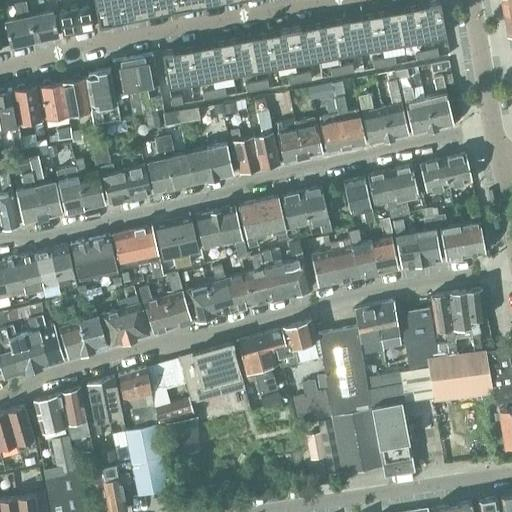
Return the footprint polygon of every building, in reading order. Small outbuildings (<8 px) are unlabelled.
[(16,17),(5,20),(10,44),(37,38),(32,14),(29,15),(25,0),(17,0),(13,1),(16,17)] [(115,0),(94,0),(99,24),(120,20),(115,0)] [(136,0),(115,0),(120,20),(140,16),(136,0)] [(157,0),(136,0),(140,16),(160,12),(157,0)] [(178,0),(157,0),(160,12),(181,8),(178,0)] [(199,0),(178,0),(181,8),(201,5),(199,0)] [(442,0),(423,0),(420,1),(426,35),(448,31),(442,0)] [(511,0),(501,0),(507,33),(511,32),(511,0)] [(420,1),(399,5),(405,39),(426,35),(420,1)] [(58,11),(62,32),(93,26),(89,4),(58,11)] [(399,5),(377,9),(384,43),(405,39),(399,5)] [(53,9),(32,14),(37,38),(58,34),(53,9)] [(377,9),(356,13),(362,47),(384,43),(377,9)] [(356,13),(334,17),(341,51),(362,47),(356,13)] [(334,17),(313,21),(319,55),(341,51),(334,17)] [(313,21),(291,25),(298,59),(319,55),(313,21)] [(291,25),(270,29),(276,63),(298,59),(291,25)] [(270,29),(249,33),(255,67),(276,63),(270,29)] [(249,33),(227,37),(234,71),(255,67),(249,33)] [(227,37),(206,41),(212,75),(234,71),(227,37)] [(206,41),(184,45),(191,79),(212,75),(206,41)] [(184,45),(163,49),(169,83),(191,79),(184,45)] [(440,46),(429,48),(430,55),(441,53),(440,46)] [(429,48),(418,50),(420,58),(430,55),(429,48)] [(152,52),(132,55),(142,110),(149,109),(145,85),(158,82),(152,52)] [(397,54),(386,56),(387,64),(398,62),(397,54)] [(142,110),(132,55),(112,59),(118,90),(130,87),(135,112),(142,110)] [(386,56),(375,58),(377,66),(387,64),(386,56)] [(431,63),(432,71),(450,68),(448,59),(431,63)] [(354,62),(343,64),(345,72),(355,70),(354,62)] [(343,64),(332,66),(334,74),(345,72),(343,64)] [(88,70),(94,103),(97,122),(119,118),(110,66),(88,70)] [(394,70),(396,78),(408,76),(406,67),(394,70)] [(311,70),(300,72),(302,80),(313,78),(311,70)] [(390,104),(381,106),(388,137),(408,132),(396,78),(394,70),(386,71),(387,79),(384,79),(390,104)] [(300,72),(289,74),(291,82),(302,80),(300,72)] [(72,77),(62,79),(67,112),(90,108),(84,75),(81,75),(79,73),(74,74),(72,77)] [(434,93),(425,95),(432,127),(453,122),(442,74),(430,77),(434,93)] [(268,78),(257,80),(259,88),(270,86),(268,78)] [(67,112),(62,79),(51,81),(49,79),(44,80),(42,83),(39,83),(45,116),(67,112)] [(257,80),(247,82),(248,90),(259,88),(257,80)] [(12,88),(13,89),(18,121),(42,116),(36,84),(25,86),(23,84),(17,84),(16,87),(12,88)] [(225,86),(215,88),(216,96),(227,94),(225,86)] [(292,89),(292,91),(293,97),(309,94),(307,86),(292,89)] [(432,127),(425,95),(414,98),(411,86),(402,88),(412,132),(432,127)] [(18,121),(13,89),(5,90),(3,88),(0,88),(0,124),(9,123),(13,148),(23,146),(18,121)] [(215,88),(204,90),(205,98),(216,96),(215,88)] [(267,93),(268,97),(269,100),(283,97),(281,91),(267,93)] [(340,91),(334,93),(346,147),(365,142),(357,106),(343,109),(340,91)] [(388,137),(381,106),(372,108),(369,92),(358,94),(362,110),(369,142),(388,137)] [(346,147),(334,93),(323,95),(327,113),(318,115),(326,151),(346,147)] [(183,94),(172,96),(173,104),(184,102),(183,94)] [(261,133),(252,135),(259,166),(279,162),(264,97),(254,99),(261,133)] [(221,102),(197,106),(200,118),(223,114),(221,102)] [(197,106),(177,110),(180,121),(200,118),(197,106)] [(145,111),(149,124),(160,121),(156,108),(145,111)] [(180,121),(177,110),(163,112),(165,124),(180,121)] [(313,115),(294,119),(302,156),(322,152),(313,115)] [(302,156),(294,119),(274,124),(283,160),(302,156)] [(22,135),(24,146),(46,141),(44,130),(22,135)] [(169,132),(161,134),(173,186),(193,181),(186,150),(174,153),(169,132)] [(90,138),(97,162),(111,158),(105,134),(90,138)] [(173,186),(161,134),(153,136),(154,139),(142,142),(146,159),(153,191),(173,186)] [(204,137),(206,146),(213,177),(233,172),(226,141),(220,142),(219,134),(204,137)] [(259,166),(252,135),(232,140),(239,171),(259,166)] [(59,145),(60,154),(72,152),(70,143),(59,145)] [(206,146),(186,150),(193,181),(213,177),(206,146)] [(43,216),(28,155),(27,150),(19,152),(27,185),(15,188),(23,221),(43,216)] [(465,151),(442,156),(449,188),(472,183),(465,151)] [(36,154),(28,155),(43,216),(62,212),(55,179),(43,181),(36,154)] [(81,156),(74,158),(85,206),(105,202),(97,169),(85,172),(81,156)] [(449,188),(442,156),(419,162),(426,193),(449,188)] [(85,206),(74,158),(65,160),(69,176),(57,179),(65,211),(85,206)] [(144,163),(123,168),(129,196),(150,191),(144,163)] [(411,163),(389,168),(399,214),(408,212),(405,196),(417,194),(411,163)] [(129,196),(123,168),(110,171),(109,166),(100,168),(108,201),(129,196)] [(399,214),(389,168),(367,173),(374,203),(387,201),(390,216),(399,214)] [(0,178),(2,190),(0,190),(0,221),(1,226),(19,222),(8,173),(0,174),(0,178)] [(364,222),(374,220),(364,175),(343,179),(343,180),(350,211),(361,208),(364,222)] [(328,218),(321,184),(301,189),(309,222),(319,219),(322,231),(330,229),(328,218)] [(309,222),(301,189),(281,193),(291,234),(299,232),(298,224),(309,222)] [(277,194),(258,198),(265,232),(274,230),(277,242),(288,239),(277,194)] [(265,232),(258,198),(238,203),(248,245),(256,243),(254,234),(265,232)] [(237,252),(238,252),(248,250),(247,246),(245,247),(234,204),(218,208),(221,220),(218,221),(223,242),(234,239),(237,252)] [(203,246),(223,242),(218,221),(221,220),(218,208),(196,213),(203,246)] [(444,211),(433,213),(436,227),(439,226),(445,258),(465,254),(459,223),(447,225),(444,211)] [(436,227),(433,213),(421,215),(424,229),(415,230),(421,262),(441,258),(436,227)] [(472,221),(459,223),(465,254),(485,251),(479,220),(478,213),(470,214),(472,221)] [(190,214),(172,218),(183,265),(191,263),(188,252),(199,249),(190,214)] [(384,236),(371,239),(378,270),(398,266),(387,216),(379,218),(384,236)] [(421,262),(415,230),(406,232),(403,216),(393,218),(401,265),(421,262)] [(172,218),(154,222),(162,258),(173,255),(175,266),(183,265),(172,218)] [(132,228),(139,259),(148,257),(152,275),(163,272),(151,223),(132,228)] [(358,275),(378,270),(371,239),(361,241),(358,227),(348,229),(358,275)] [(120,264),(139,259),(132,228),(112,232),(120,264)] [(331,248),(338,279),(358,275),(348,229),(347,229),(349,238),(329,242),(331,248)] [(109,233),(90,238),(97,269),(116,264),(109,233)] [(97,269),(90,238),(70,242),(78,273),(97,269)] [(67,242),(51,246),(59,281),(76,277),(67,242)] [(283,260),(292,291),(311,286),(302,255),(291,258),(287,243),(279,245),(283,260)] [(51,246),(34,250),(42,285),(59,281),(51,246)] [(259,251),(272,296),(291,291),(291,292),(292,291),(283,260),(272,263),(268,248),(259,251)] [(338,279),(331,248),(311,252),(317,284),(338,279)] [(34,250),(17,254),(25,289),(42,285),(34,250)] [(253,268),(244,271),(253,302),(272,296),(259,251),(249,254),(253,268)] [(241,264),(240,259),(238,252),(237,252),(230,254),(232,266),(241,264)] [(17,254),(1,258),(9,293),(25,289),(17,254)] [(0,294),(9,293),(1,258),(0,258),(0,294)] [(214,279),(205,281),(214,313),(215,313),(214,312),(233,307),(225,276),(221,264),(211,266),(214,279)] [(172,291),(163,294),(172,325),(191,319),(176,269),(166,272),(172,291)] [(244,271),(225,276),(233,307),(253,302),(244,271)] [(99,282),(101,290),(121,286),(119,277),(99,282)] [(214,313),(205,281),(186,287),(195,318),(214,313)] [(172,325),(163,294),(153,297),(148,282),(139,285),(143,299),(152,330),(172,325)] [(482,287),(465,289),(471,335),(475,334),(474,330),(478,329),(477,317),(486,316),(482,287)] [(465,289),(447,291),(451,321),(460,319),(461,331),(462,341),(454,342),(455,352),(472,350),(473,349),(471,335),(465,289)] [(446,341),(435,342),(436,354),(455,352),(454,342),(451,321),(447,291),(430,293),(435,329),(444,328),(446,341)] [(72,301),(78,320),(87,350),(106,344),(90,295),(72,301)] [(393,299),(373,303),(380,335),(398,331),(393,299)] [(139,301),(119,307),(129,337),(148,332),(139,301)] [(380,335),(373,303),(354,307),(362,350),(374,348),(372,336),(380,335)] [(407,367),(413,366),(428,363),(426,356),(436,354),(435,342),(429,305),(399,310),(407,367)] [(129,337),(119,307),(100,313),(109,343),(129,337)] [(87,350),(78,320),(68,323),(64,309),(54,312),(58,326),(67,356),(87,350)] [(41,315),(30,318),(45,363),(64,357),(53,323),(45,325),(41,315)] [(309,359),(322,357),(317,332),(314,332),(310,317),(281,326),(268,329),(273,345),(274,345),(279,360),(295,356),(291,341),(305,338),(309,359)] [(22,332),(19,333),(29,368),(45,363),(30,318),(19,322),(22,332)] [(12,324),(4,326),(18,372),(29,368),(19,333),(15,335),(12,324)] [(322,357),(332,413),(371,406),(356,324),(317,332),(322,357)] [(18,372),(4,326),(0,327),(0,338),(0,339),(0,365),(3,376),(18,372)] [(277,361),(273,345),(268,329),(252,334),(268,389),(277,387),(271,366),(269,366),(268,364),(277,361)] [(259,392),(268,389),(252,334),(238,338),(245,371),(254,368),(255,370),(253,371),(259,392)] [(232,341),(191,352),(203,394),(243,383),(232,341)] [(455,352),(436,354),(426,356),(428,363),(433,395),(434,401),(494,391),(487,350),(487,347),(473,349),(472,350),(455,352)] [(487,350),(494,391),(495,397),(504,395),(511,393),(511,370),(505,347),(487,350)] [(428,363),(413,366),(419,397),(433,395),(428,363)] [(131,459),(132,467),(138,493),(167,487),(154,423),(159,422),(154,406),(153,403),(146,365),(117,373),(124,408),(131,407),(135,427),(124,429),(127,443),(131,459)] [(407,367),(400,369),(406,400),(419,397),(413,366),(407,367)] [(406,400),(400,369),(366,375),(374,415),(384,474),(414,469),(403,410),(404,410),(403,400),(406,400)] [(114,375),(100,379),(107,418),(121,414),(114,375)] [(107,418),(100,379),(87,383),(94,421),(107,418)] [(80,385),(60,391),(66,422),(68,421),(71,437),(82,435),(89,434),(80,385)] [(60,391),(33,398),(33,399),(42,430),(66,423),(60,391)] [(278,391),(269,394),(272,404),(281,401),(278,391)] [(511,393),(504,395),(506,407),(499,408),(504,445),(511,443),(511,393)] [(272,404),(269,394),(260,396),(263,407),(272,404)] [(188,396),(154,406),(159,422),(193,412),(188,396)] [(24,403),(6,409),(16,442),(34,437),(24,403)] [(371,406),(332,413),(342,472),(382,464),(371,406)] [(6,409),(0,410),(0,446),(16,442),(6,409)] [(341,470),(332,417),(319,419),(328,472),(341,470)] [(320,431),(306,434),(310,457),(324,455),(320,431)] [(52,438),(58,470),(75,467),(69,435),(52,438)] [(127,443),(113,446),(116,462),(131,459),(127,443)] [(113,446),(100,449),(102,462),(103,464),(116,462),(113,446)] [(89,458),(96,496),(105,494),(98,456),(89,458)] [(132,467),(131,459),(116,462),(103,464),(102,462),(100,463),(108,511),(112,511),(126,509),(119,470),(132,467)] [(84,511),(75,467),(53,472),(52,466),(43,468),(47,488),(50,511),(84,511)] [(46,511),(44,491),(16,495),(18,511),(46,511)] [(511,511),(511,492),(500,494),(502,511),(511,511)] [(18,511),(16,495),(0,497),(0,511),(18,511)] [(498,511),(496,495),(477,498),(479,511),(498,511)] [(473,511),(471,499),(451,503),(452,511),(473,511)] [(452,511),(451,503),(432,506),(432,511),(452,511)]
